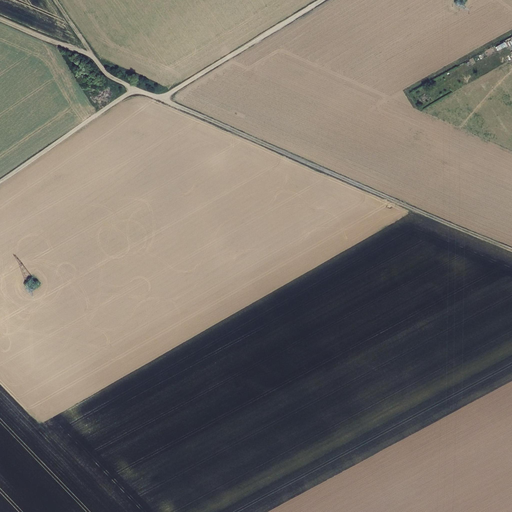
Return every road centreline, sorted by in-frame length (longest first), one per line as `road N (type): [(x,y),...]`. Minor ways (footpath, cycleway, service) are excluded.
road 1 (track): [(162,98),(511,249)]
road 2 (track): [(87,54),(109,78),(162,98),(324,0)]
road 3 (track): [(0,181),(136,88)]
